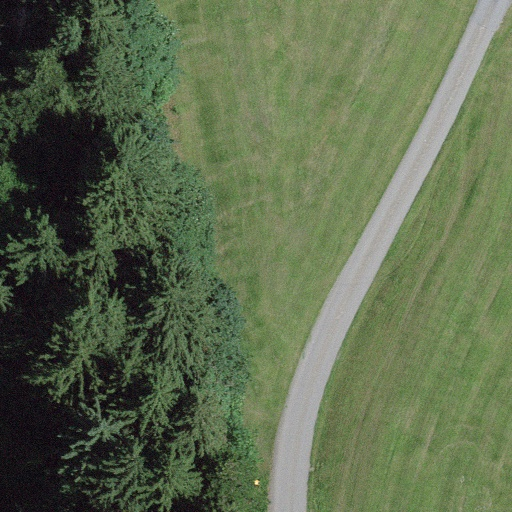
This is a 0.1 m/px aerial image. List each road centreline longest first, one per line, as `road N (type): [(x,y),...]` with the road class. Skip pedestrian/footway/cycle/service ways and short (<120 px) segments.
road 1 (residential): [(493,0),(357,271)]
road 2 (unclassified): [(357,271),(300,377),(267,481),(269,511)]
